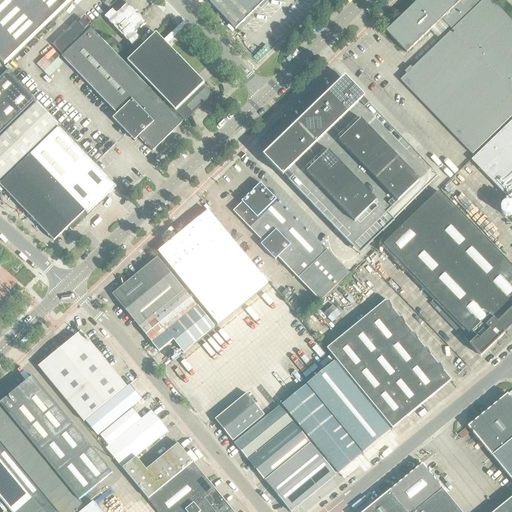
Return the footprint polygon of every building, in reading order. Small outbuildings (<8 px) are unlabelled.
[(0,0),(0,60),(4,65),(71,0),(0,0)] [(235,29),(265,0),(212,0),(210,3),(235,29)] [(511,116),(511,21),(491,0),(418,0),(386,32),(406,53),(442,19),(449,27),(450,27),(452,30),(412,69),(410,66),(405,72),(407,74),(400,80),(472,154),(511,116)] [(137,11),(136,11),(135,12),(127,4),(117,14),(113,10),(104,17),(132,45),(140,38),(135,33),(146,23),(138,15),(139,14),(139,13),(138,12),(137,11)] [(52,45),(63,55),(90,30),(79,19),(52,45)] [(125,131),(127,134),(134,141),(139,137),(152,151),(182,123),(91,28),(90,30),(63,55),(62,57),(105,102),(106,102),(117,114),(113,118),(125,131)] [(204,84),(177,55),(172,59),(168,55),(173,51),(156,34),(127,61),(185,121),(186,121),(185,120),(212,94),(203,84),(204,84)] [(122,47),(113,37),(108,42),(118,52),(122,47)] [(177,55),(173,51),(168,55),(172,59),(177,55)] [(0,78),(0,134),(35,101),(7,72),(0,78)] [(311,204),(312,205),(311,205),(329,223),(330,224),(331,226),(332,225),(333,226),(332,227),(350,245),(351,246),(352,247),(432,170),(431,168),(431,169),(430,168),(430,167),(413,149),(412,149),(411,148),(412,148),(410,147),(409,146),(392,127),(391,128),(390,127),(391,126),(389,125),(388,124),(370,105),(370,106),(369,105),(370,104),(365,100),(356,91),(353,88),(347,82),(339,89),(336,92),(318,110),(318,109),(315,112),(315,113),(311,116),(310,117),(308,120),(308,119),(303,124),(300,128),(299,127),(296,130),(296,131),(278,148),(275,151),(267,159),(273,165),(289,182),(290,183),(308,201),(309,202),(310,204),(311,204)] [(0,138),(0,179),(58,124),(37,103),(0,138)] [(511,120),(471,160),(511,202),(511,215),(510,218),(511,219),(511,120)] [(30,155),(0,184),(54,240),(70,225),(73,228),(88,213),(96,206),(116,186),(59,127),(31,154),(30,155)] [(255,240),(264,249),(277,262),(280,259),(320,301),(349,273),(277,198),(276,199),(260,183),(241,202),(242,203),(233,211),(252,231),(250,234),(255,240)] [(469,333),(464,338),(481,356),(511,325),(511,268),(438,192),(383,245),(398,259),(394,263),(404,273),(407,270),(469,333)] [(199,218),(159,251),(158,252),(173,271),(217,324),(267,283),(223,230),(208,211),(199,218)] [(112,294),(139,327),(184,290),(157,257),(112,294)] [(139,327),(141,329),(152,343),(197,306),(184,290),(139,327)] [(387,302),(386,301),(327,349),(392,429),(451,381),(444,372),(440,364),(438,365),(431,356),(427,348),(425,349),(418,340),(415,333),(412,334),(405,325),(402,317),(400,318),(392,309),(389,301),(387,302)] [(214,327),(197,306),(152,343),(159,352),(173,340),(183,352),(214,327)] [(81,332),(64,345),(38,367),(84,422),(126,387),(88,341),(89,340),(86,336),(85,337),(81,332)] [(334,362),(307,384),(363,453),(390,430),(334,362)] [(33,377),(0,403),(0,404),(84,506),(100,492),(96,487),(112,473),(33,377)] [(141,399),(130,386),(129,385),(86,421),(97,435),(141,399)] [(338,473),(362,454),(306,385),(282,405),(338,473)] [(215,420),(219,425),(233,441),(264,415),(246,394),(215,420)] [(422,464),(363,511),(511,511),(511,399),(507,394),(481,416),(478,418),(468,427),(492,456),(498,452),(502,456),(496,461),(511,480),(511,497),(494,511),(461,511),(446,494),(446,493),(422,464)] [(0,498),(11,511),(76,511),(84,506),(0,404),(0,498)] [(248,460),(293,423),(280,407),(234,444),(248,460)] [(101,435),(109,445),(140,419),(132,410),(101,435)] [(122,468),(136,457),(167,431),(150,411),(105,448),(122,468)] [(248,460),(265,481),(310,443),(293,423),(248,460)] [(290,511),(336,475),(310,443),(265,481),(286,506),(284,508),(287,511),(289,510),(290,511)] [(164,455),(180,473),(193,462),(178,444),(164,455)] [(498,452),(492,456),(496,461),(502,456),(498,452)] [(155,462),(170,481),(180,473),(164,455),(155,462)] [(122,468),(148,500),(161,489),(146,470),(136,457),(122,468)] [(146,470),(161,489),(170,481),(155,462),(146,470)] [(161,489),(148,500),(157,511),(233,511),(193,462),(180,473),(170,481),(161,489)] [(81,511),(100,511),(93,502),(81,511)]
